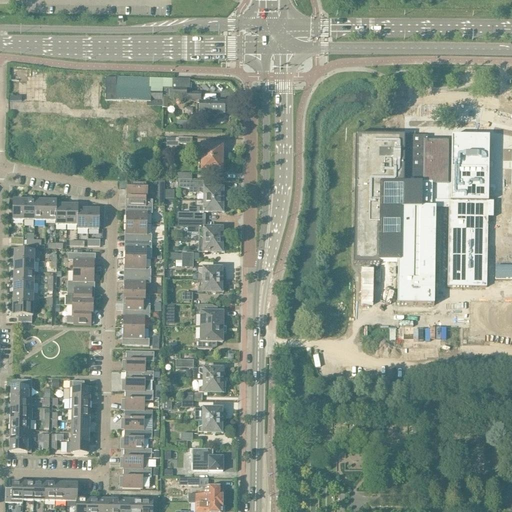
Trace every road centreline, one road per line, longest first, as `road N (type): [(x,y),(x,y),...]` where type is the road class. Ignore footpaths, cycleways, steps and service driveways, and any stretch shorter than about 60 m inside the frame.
road 1 (residential): [(0,474),(104,476),(112,189),(0,167)]
road 2 (secondary): [(0,41),(264,48)]
road 3 (secondary): [(264,25),(0,29)]
road 4 (secondary): [(255,511),(261,274)]
road 5 (secondary): [(261,274),(281,201),(283,48)]
road 6 (secondary): [(283,48),(511,49)]
road 7 (secondary): [(511,27),(283,26)]
road 8 (secondary): [(264,48),(261,274)]
road 9 (residential): [(261,274),(247,252),(250,95)]
